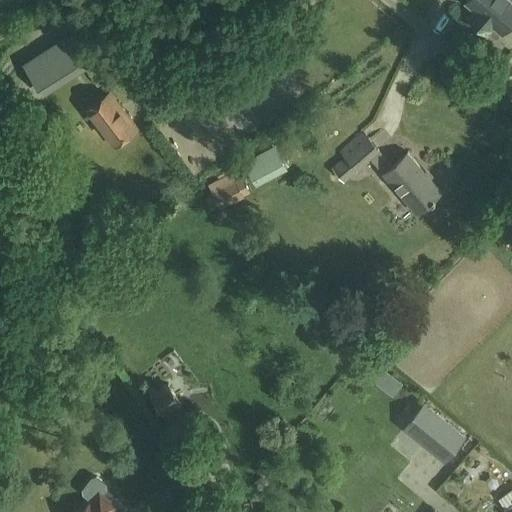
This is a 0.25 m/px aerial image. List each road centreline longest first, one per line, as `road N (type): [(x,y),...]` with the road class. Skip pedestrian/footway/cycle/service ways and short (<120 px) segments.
road 1 (track): [(9,254),(50,241),(61,224),(0,137)]
road 2 (unclassified): [(511,89),(454,57),(385,0)]
road 3 (track): [(0,79),(17,59),(117,0)]
